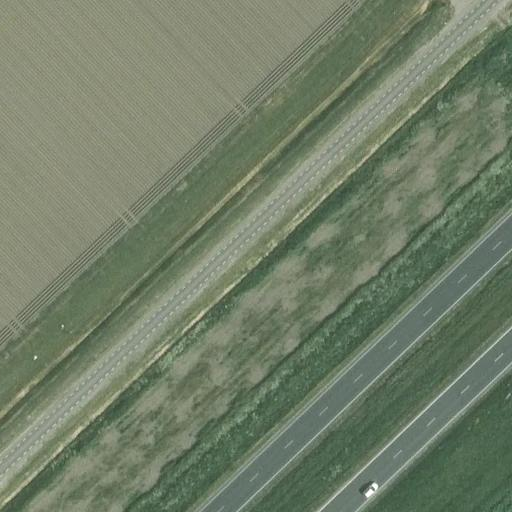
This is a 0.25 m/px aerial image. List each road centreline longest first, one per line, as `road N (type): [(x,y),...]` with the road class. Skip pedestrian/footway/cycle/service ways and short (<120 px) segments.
road 1 (unclassified): [(0,472),(486,0)]
road 2 (trunk): [(511,227),(216,511)]
road 3 (trunk): [(338,511),(511,346)]
